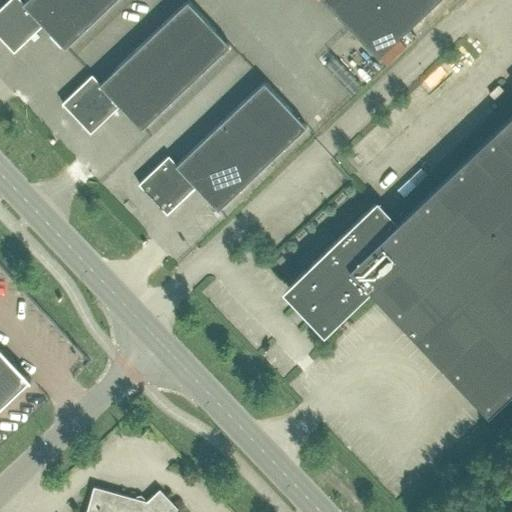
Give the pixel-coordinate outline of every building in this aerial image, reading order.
[(115,0),(25,0),(24,1),(22,0),(7,0),(0,7),(0,36),(14,52),(43,24),(65,47),(115,0)] [(230,44),(188,0),(187,0),(101,82),(92,74),(62,102),(91,132),(120,105),(142,128),(230,44)] [(324,0),(350,27),(379,0),(324,0)] [(408,28),(381,0),(379,0),(350,27),(378,56),(398,38),(408,28)] [(381,0),(408,28),(438,0),(381,0)] [(398,38),(378,56),(386,65),(406,47),(398,38)] [(139,183),(167,213),(196,186),(218,209),(307,125),(264,81),(177,163),(169,154),(139,183)] [(375,203),(293,280),(335,324),(371,289),(489,414),(511,391),(511,113),(395,224),(375,203)] [(0,406),(29,380),(30,381),(31,379),(0,346),(0,406)] [(173,511),(178,508),(160,488),(147,500),(94,486),(87,511),(85,511),(173,511)]
